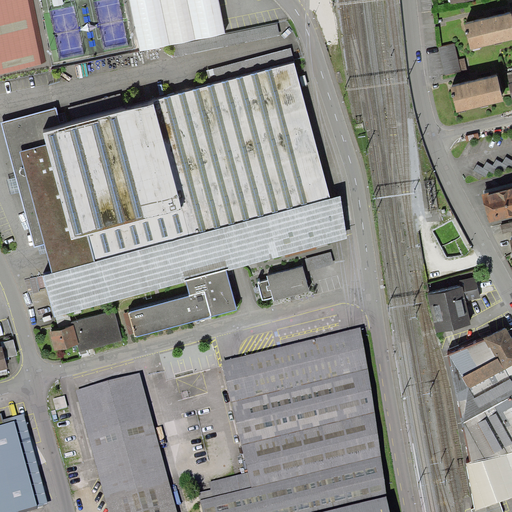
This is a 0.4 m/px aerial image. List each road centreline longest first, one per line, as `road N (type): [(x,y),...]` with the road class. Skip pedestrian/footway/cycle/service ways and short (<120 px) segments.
road 1 (residential): [(372,287),(41,380)]
road 2 (tertiary): [(372,287),(348,157),(307,30),(286,0)]
road 3 (tertiary): [(411,511),(372,287)]
road 4 (residential): [(432,134),(511,302)]
road 5 (residential): [(409,0),(432,134)]
road 6 (residential): [(41,380),(74,511)]
